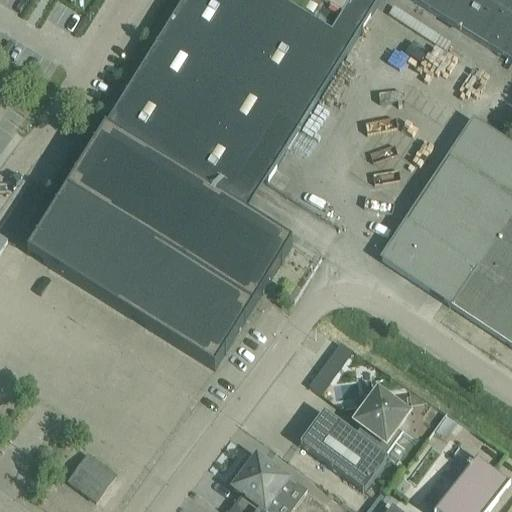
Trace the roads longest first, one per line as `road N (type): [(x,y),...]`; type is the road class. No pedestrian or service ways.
road 1 (unclassified): [(18,511),(0,499),(0,198),(134,0)]
road 2 (unclassified): [(165,511),(336,287),(359,272),(395,286),(511,376)]
